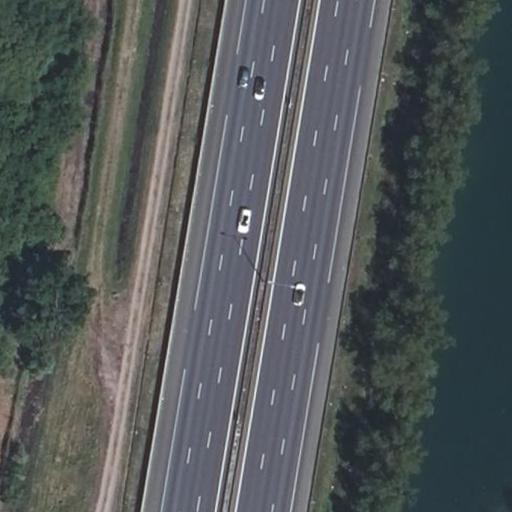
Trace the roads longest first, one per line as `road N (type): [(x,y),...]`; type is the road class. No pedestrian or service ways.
road 1 (motorway): [(272,0),(187,511)]
road 2 (motorway): [(270,511),(354,0)]
